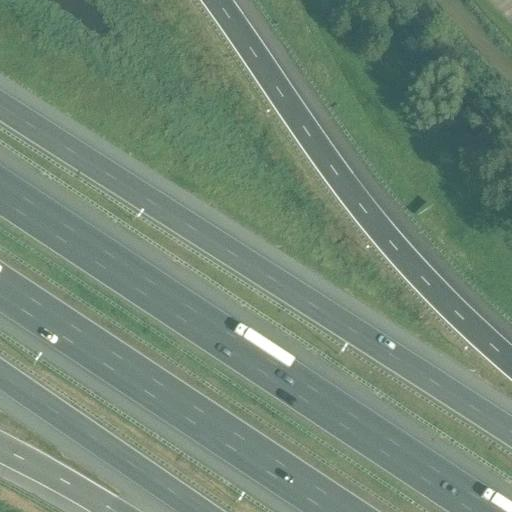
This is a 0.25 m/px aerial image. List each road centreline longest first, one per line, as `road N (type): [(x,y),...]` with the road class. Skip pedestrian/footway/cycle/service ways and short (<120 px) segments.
road 1 (motorway): [(511,436),(0,108)]
road 2 (motorway): [(484,511),(0,192)]
road 3 (motorway): [(511,365),(387,238),(215,0)]
road 4 (motorway): [(0,289),(337,511)]
road 5 (motorway): [(0,377),(197,511)]
road 6 (motorway): [(0,451),(111,511)]
